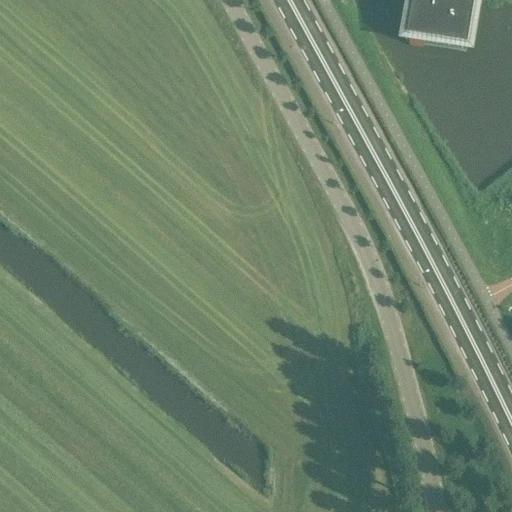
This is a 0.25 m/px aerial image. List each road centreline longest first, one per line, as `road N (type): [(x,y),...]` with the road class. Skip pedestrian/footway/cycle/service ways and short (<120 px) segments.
road 1 (tertiary): [(227,0),(374,270),(420,429),(431,511)]
road 2 (primary): [(511,426),(288,0)]
